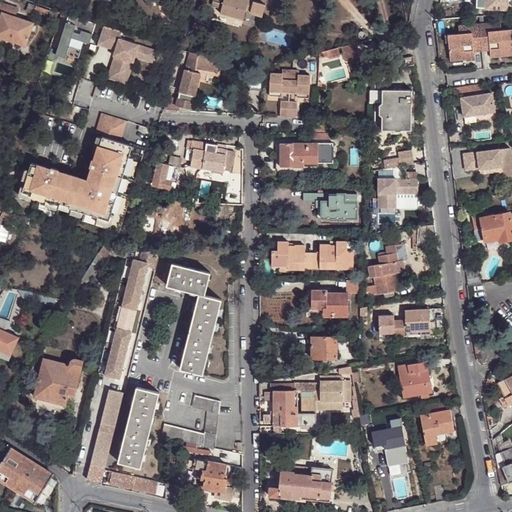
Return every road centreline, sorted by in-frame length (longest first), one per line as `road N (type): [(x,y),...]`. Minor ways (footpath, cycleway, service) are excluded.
road 1 (residential): [(488,510),(443,229),(419,26),(424,0)]
road 2 (residential): [(252,511),(250,132),(241,122),(159,117)]
